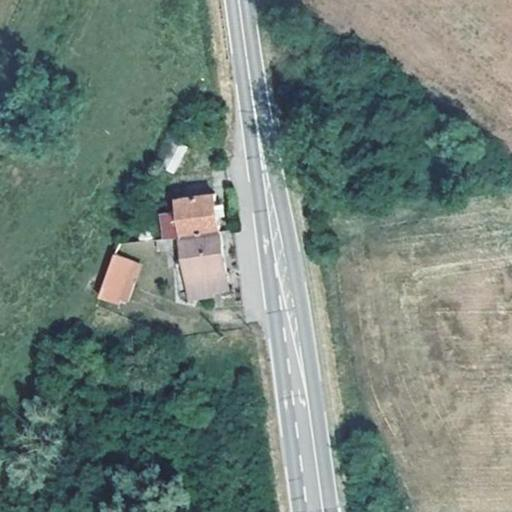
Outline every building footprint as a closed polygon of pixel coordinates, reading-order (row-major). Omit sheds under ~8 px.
[(169,140),(159,166),(175,172),(186,147),(169,140)] [(172,218),(174,245),(225,239),(220,196),(186,199),(185,216),(172,218)] [(174,245),(163,246),(165,259),(188,257),(191,286),(208,285),(209,292),(231,289),(225,239),(174,245)] [(121,251),(118,258),(137,267),(140,261),(121,251)] [(118,258),(104,295),(122,302),(137,267),(118,258)]
